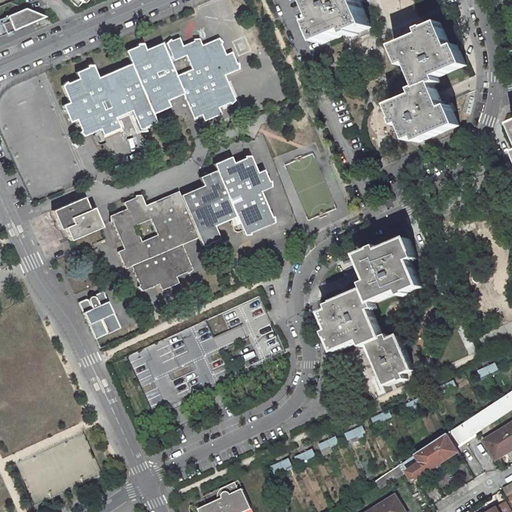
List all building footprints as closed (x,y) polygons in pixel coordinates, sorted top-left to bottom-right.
[(0,0),(0,35),(44,17),(24,8),(0,18),(0,0)] [(311,0),(323,28),(317,30),(323,45),(351,33),(353,37),(360,35),(359,33),(373,27),(362,2),(366,0),(311,0)] [(421,33),(392,45),(401,65),(407,62),(417,86),(412,88),(414,93),(388,104),(394,118),(393,119),(396,125),(400,123),(408,140),(416,137),(418,141),(458,124),(449,104),(443,106),(433,83),(439,81),(436,76),(466,63),(457,43),(450,46),(439,21),(425,26),(425,25),(418,28),(421,33)] [(69,100),(63,103),(70,120),(76,118),(83,135),(100,128),(103,135),(120,127),(116,116),(133,110),(140,128),(157,120),(154,114),(172,105),(170,99),(185,93),(196,119),(205,116),(207,120),(225,113),(223,108),(239,101),(228,75),(243,68),(236,51),(230,53),(223,37),(206,43),(204,37),(186,45),(183,38),(170,43),(177,62),(190,57),(195,71),(180,78),(165,41),(147,48),(145,43),(127,50),(132,62),(99,75),(95,64),(76,71),(79,77),(62,84),(69,100)] [(126,209),(109,216),(123,249),(117,252),(124,269),(130,267),(140,293),(157,286),(160,292),(179,284),(177,277),(193,270),(182,245),(196,238),(200,247),(218,239),(213,227),(235,218),(244,237),(274,224),(261,193),(271,188),(263,171),(257,173),(249,156),(234,163),(231,157),(213,165),(215,170),(198,178),(202,186),(180,195),(178,192),(146,205),(142,195),(124,203),(126,209)] [(82,198),(51,210),(60,230),(63,229),(69,241),(100,228),(92,208),(87,210),(82,198)] [(376,247),(362,253),(373,278),(369,279),(370,281),(367,282),(369,286),(332,302),(334,307),(326,310),(334,327),(337,334),(333,335),(339,349),(364,338),(367,344),(372,342),(390,383),(404,377),(404,378),(409,377),(408,375),(409,374),(408,371),(417,367),(402,333),(393,337),(391,332),(386,334),(374,308),(379,306),(377,300),(403,289),(405,293),(411,291),(411,289),(425,283),(414,258),(420,256),(411,235),(384,247),(382,243),(375,245),(376,247)] [(109,242),(101,246),(104,253),(112,248),(109,242)] [(84,297),(77,300),(94,336),(118,325),(101,288),(93,292),(93,294),(91,294),(89,294),(87,295),(86,297),(84,297)] [(205,318),(126,354),(152,412),(231,375),(205,318)] [(476,370),(480,377),(498,370),(494,362),(476,370)] [(511,391),(450,432),(458,445),(511,409),(511,391)] [(511,423),(484,441),(496,460),(511,449),(511,423)] [(346,439),(364,433),(362,426),(343,432),(346,439)] [(447,433),(402,463),(414,481),(459,451),(447,433)] [(296,462),(314,457),(312,450),(294,455),(296,462)] [(273,474),(291,467),(287,458),(270,465),(273,474)] [(239,489),(235,481),(223,487),(222,487),(220,489),(219,490),(218,492),(218,495),(218,496),(219,499),(207,505),(208,507),(208,509),(207,511),(242,511),(253,507),(243,488),(239,489)] [(511,482),(502,488),(511,503),(511,482)] [(399,511),(406,508),(396,491),(361,511),(399,511)] [(497,506),(500,511),(511,511),(511,510),(511,509),(505,501),(497,506)]
